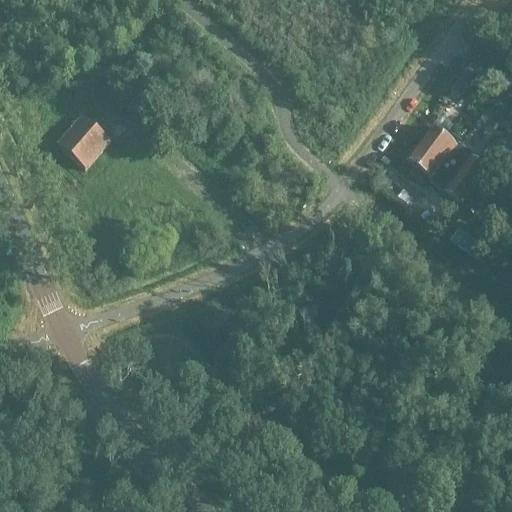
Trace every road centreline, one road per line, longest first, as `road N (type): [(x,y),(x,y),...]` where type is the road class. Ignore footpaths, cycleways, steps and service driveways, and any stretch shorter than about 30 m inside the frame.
road 1 (unknown): [(375,511),(275,442),(166,337),(135,342),(61,385),(0,391)]
road 2 (tertiary): [(202,511),(137,446),(72,352),(0,192)]
